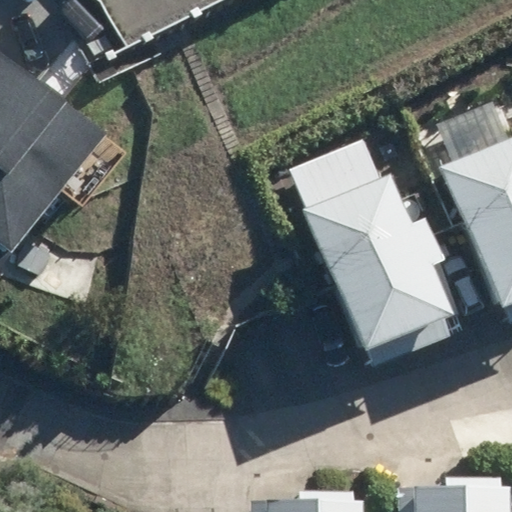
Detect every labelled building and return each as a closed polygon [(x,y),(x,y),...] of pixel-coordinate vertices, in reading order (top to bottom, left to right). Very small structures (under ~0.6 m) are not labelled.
[(0,245),(11,254),(103,130),(63,101),(0,53),(0,245)] [(381,134),(286,172),(364,370),(459,332),(381,134)] [(511,136),(432,171),(500,327),(511,321),(511,136)] [(511,511),(511,494),(511,486),(402,483),(400,511),(511,511)] [(267,506),(267,511),(363,511),(363,509),(355,509),(355,495),(298,494),(297,507),(267,506)]
